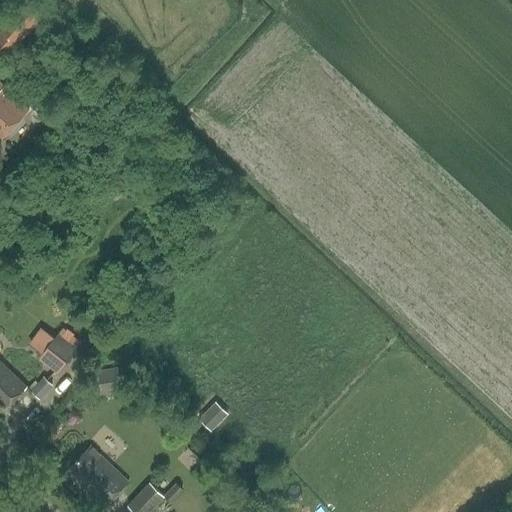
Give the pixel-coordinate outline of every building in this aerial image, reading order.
[(0,61),(2,63),(45,16),(27,0),(24,0),(0,27),(0,28),(3,31),(0,34),(0,61)] [(0,141),(28,112),(0,84),(0,141)] [(71,319),(38,359),(57,375),(90,335),(71,319)] [(0,408),(4,413),(27,389),(0,363),(0,408)] [(212,432),(228,414),(216,403),(200,420),(212,432)] [(104,509),(128,483),(91,448),(72,468),(76,472),(72,476),(81,485),(80,486),(104,509)] [(150,484),(129,508),(133,511),(153,511),(166,499),(150,484)]
